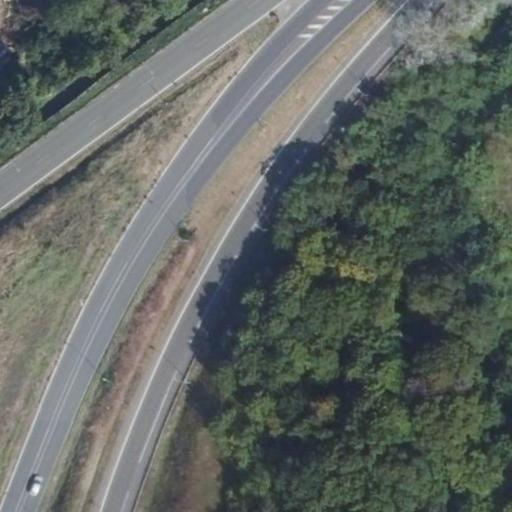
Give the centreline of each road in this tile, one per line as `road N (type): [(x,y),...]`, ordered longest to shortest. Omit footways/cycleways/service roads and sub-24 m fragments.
road 1 (primary): [(110,511),(155,388),(211,276),(336,93),(421,0)]
road 2 (secondary): [(141,244),(246,117),(366,0)]
road 3 (primary): [(260,0),(0,192)]
road 4 (secondary): [(324,0),(230,97),(141,244)]
road 5 (secondary): [(18,511),(95,327),(141,244)]
road 6 (track): [(511,99),(453,145),(446,182),(511,259)]
